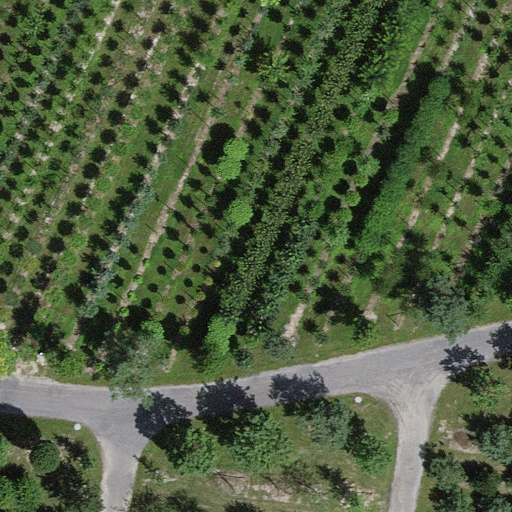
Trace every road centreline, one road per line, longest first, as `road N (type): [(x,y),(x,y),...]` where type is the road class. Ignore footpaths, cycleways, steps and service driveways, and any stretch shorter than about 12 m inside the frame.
road 1 (track): [(511,354),(236,400),(82,412),(0,402)]
road 2 (track): [(391,511),(417,373)]
